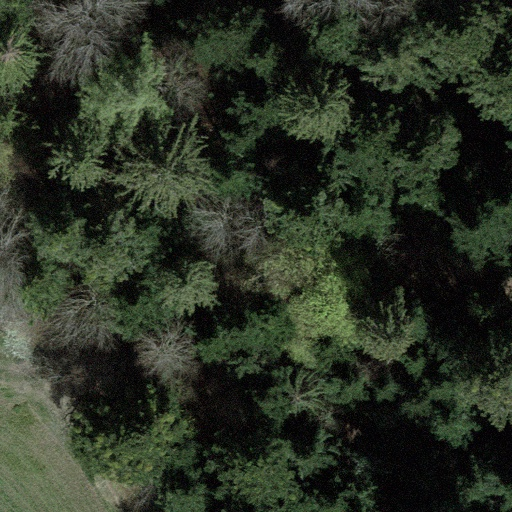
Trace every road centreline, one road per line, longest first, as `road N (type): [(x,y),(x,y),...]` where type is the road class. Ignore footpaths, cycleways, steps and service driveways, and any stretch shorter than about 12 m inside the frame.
road 1 (track): [(0,353),(120,331),(262,271),(407,256),(511,272)]
road 2 (track): [(120,331),(370,0)]
road 3 (track): [(0,310),(76,413),(131,511)]
